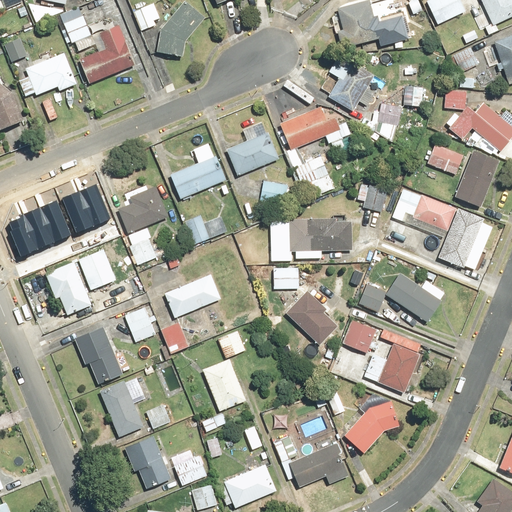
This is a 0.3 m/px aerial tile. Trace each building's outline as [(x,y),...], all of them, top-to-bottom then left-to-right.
[(22,2),(21,0),(2,0),(7,9),(22,2)] [(460,0),(430,0),(427,1),(437,24),(465,11),(460,0)] [(511,0),(481,0),(495,27),(511,18),(511,0)] [(183,57),(186,42),(205,19),(184,1),(160,30),(157,53),(183,57)] [(375,18),(370,1),(338,10),(343,31),(337,33),(342,50),(381,39),(382,44),(409,37),(403,16),(380,22),(379,17),(375,18)] [(142,7),(141,3),(133,5),(141,30),(155,26),(154,23),(160,20),(155,3),(142,7)] [(79,7),(60,15),(71,43),(90,35),(79,7)] [(80,60),(90,85),(136,66),(119,25),(99,34),(105,50),(80,60)] [(511,36),(495,43),(510,86),(511,85),(511,36)] [(20,38),(4,45),(11,61),(28,54),(20,38)] [(453,57),(460,70),(459,87),(474,87),(474,79),(478,79),(480,61),(477,61),(470,48),(453,57)] [(64,55),(25,69),(36,97),(58,89),(59,93),(76,87),(64,55)] [(353,113),(375,76),(340,56),(330,73),(341,79),(329,99),(353,113)] [(0,131),(24,122),(13,95),(0,84),(0,131)] [(423,88),(404,87),(404,106),(422,106),(423,88)] [(372,125),(375,125),(374,131),(393,142),(396,125),(398,125),(401,107),(381,103),(379,112),(374,111),(372,125)] [(511,139),(511,127),(484,103),(475,113),(467,107),(449,128),(462,140),(472,129),(500,153),(511,139)] [(321,107),(280,125),(291,151),(341,130),(335,118),(327,121),(321,107)] [(226,151),(238,178),(280,161),(268,133),(226,151)] [(435,144),(427,163),(456,175),(463,155),(435,144)] [(500,163),(474,152),(455,198),(482,209),(500,163)] [(170,176),(180,200),(226,182),(216,157),(170,176)] [(289,186),(264,181),(260,201),(285,206),(289,186)] [(358,199),(365,201),(363,208),(381,212),(387,188),(370,183),(368,187),(361,186),(358,199)] [(118,211),(127,234),(168,218),(155,185),(129,196),(133,205),(118,211)] [(63,198),(77,233),(110,220),(96,186),(63,198)] [(456,209),(422,195),(413,218),(447,231),(456,209)] [(10,231),(21,257),(74,236),(59,199),(18,216),(19,218),(9,223),(12,230),(10,231)] [(484,220),(459,210),(440,259),(465,269),(484,220)] [(201,216),(185,222),(193,242),(209,236),(204,224),(201,216)] [(221,217),(204,224),(209,236),(209,238),(226,231),(221,217)] [(290,220),(291,253),(353,251),(352,223),(336,223),(336,218),(290,220)] [(151,238),(130,247),(138,265),(159,256),(151,238)] [(104,250),(79,260),(90,290),(115,281),(104,250)] [(92,306),(74,262),(45,274),(56,301),(60,299),(68,317),(92,306)] [(274,267),(273,288),(298,289),(298,268),(274,267)] [(401,274),(386,296),(429,325),(444,302),(441,300),(446,293),(427,280),(422,288),(401,274)] [(165,294),(175,318),(220,300),(211,276),(165,294)] [(386,292),(367,285),(359,305),(378,312),(386,292)] [(308,292),(287,314),(319,346),(337,327),(324,314),(328,311),(308,292)] [(150,305),(125,316),(135,342),(155,334),(151,324),(157,322),(150,305)] [(376,330),(352,320),(343,344),(367,353),(376,330)] [(180,323),(161,330),(170,354),(189,347),(180,323)] [(123,375),(103,327),(73,339),(85,367),(89,366),(97,386),(123,375)] [(238,331),(218,339),(226,358),(245,350),(238,331)] [(405,394),(420,355),(394,345),(378,384),(405,394)] [(231,361),(203,371),(219,413),(247,402),(231,361)] [(143,428),(124,382),(100,392),(119,438),(143,428)] [(336,392),(326,396),(335,415),(345,411),(336,392)] [(364,456),(385,432),(399,428),(392,402),(370,408),(344,438),(364,456)] [(164,405),(146,413),(153,429),(171,422),(164,405)] [(221,414),(202,423),(206,433),(226,423),(221,414)] [(511,474),(511,432),(498,469),(511,474)] [(171,479),(153,436),(118,451),(136,494),(171,479)] [(217,438),(206,441),(211,457),(222,454),(217,438)] [(336,446),(289,464),(299,488),(326,478),(330,487),(350,479),(336,446)] [(198,458),(174,466),(181,486),(205,478),(198,458)] [(224,482),(235,509),(277,493),(266,466),(224,482)] [(480,507),(476,511),(507,511),(511,506),(511,494),(490,480),(474,503),(480,507)] [(212,484),(191,490),(197,510),(218,504),(212,484)]
